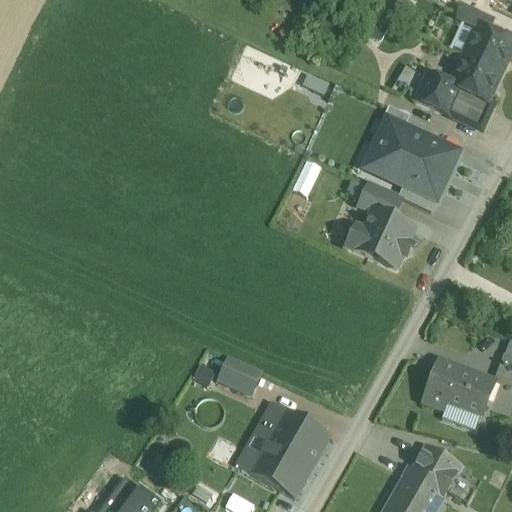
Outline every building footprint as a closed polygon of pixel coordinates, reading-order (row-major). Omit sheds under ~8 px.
[(511,0),(498,0),(494,10),(511,19),(511,0)] [(492,25),(460,10),(454,22),(477,33),(478,32),(487,36),(492,25)] [(511,48),(487,36),(478,32),(477,33),(464,61),(501,78),(511,53),(511,48)] [(501,78),(464,61),(451,89),(428,78),(415,105),(462,127),(474,101),(487,108),(501,78)] [(487,108),(474,101),(462,127),(481,136),(493,110),(487,108)] [(388,126),(405,134),(410,122),(389,113),(384,124),(388,126)] [(403,192),(431,205),(435,196),(445,174),(450,176),(459,159),(405,134),(388,126),(371,164),(388,172),(383,183),(403,192)] [(308,165),(294,193),(308,200),(322,171),(308,165)] [(398,203),(369,190),(359,212),(371,217),(372,216),(392,226),(402,205),(398,203)] [(431,205),(403,192),(398,203),(402,205),(431,218),(440,198),(435,196),(431,205)] [(392,226),(372,216),(371,217),(363,236),(356,233),(348,253),(396,274),(402,261),(405,263),(411,250),(408,249),(414,235),(392,226)] [(511,358),(501,382),(511,386),(511,358)] [(227,359),(215,387),(251,403),(263,374),(227,359)] [(499,386),(446,364),(431,403),(453,412),(455,406),(486,419),(499,386)] [(332,441),(273,406),(237,469),(296,504),(332,441)] [(460,473),(426,453),(413,475),(408,473),(402,482),(404,483),(404,482),(442,504),(446,497),(467,510),(474,497),(453,485),(460,473)] [(404,483),(387,511),(437,511),(442,504),(404,482),(404,483)] [(161,511),(127,486),(107,511),(161,511)]
